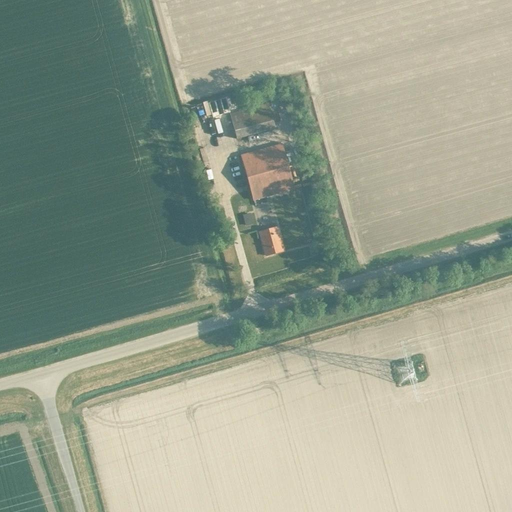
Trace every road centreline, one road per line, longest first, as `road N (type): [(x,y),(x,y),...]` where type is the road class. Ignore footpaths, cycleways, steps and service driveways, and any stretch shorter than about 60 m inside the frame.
road 1 (unclassified): [(511,234),(35,373)]
road 2 (unclassified): [(72,511),(35,373)]
